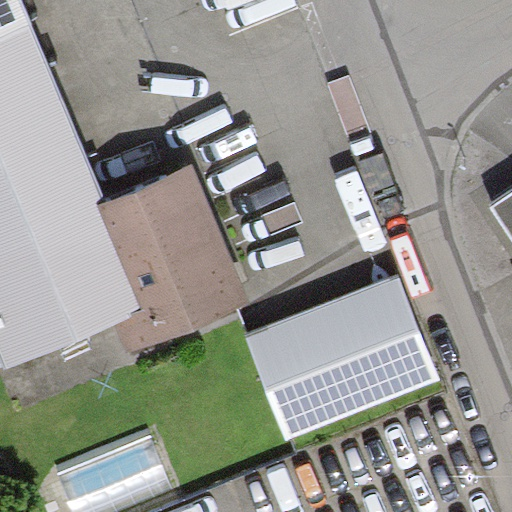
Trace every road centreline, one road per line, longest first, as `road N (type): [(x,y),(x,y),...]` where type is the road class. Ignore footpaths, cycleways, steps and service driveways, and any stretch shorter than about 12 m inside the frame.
road 1 (residential): [(360,62),(511,435)]
road 2 (residential): [(503,0),(360,62)]
